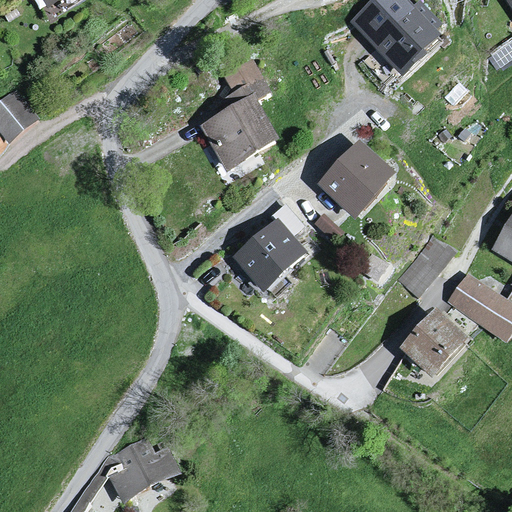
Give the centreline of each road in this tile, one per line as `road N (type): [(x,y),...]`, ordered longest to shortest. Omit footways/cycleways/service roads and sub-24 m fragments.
road 1 (residential): [(58,511),(160,356),(168,327),(171,302),(120,188),(111,107),(208,0)]
road 2 (track): [(298,0),(127,88)]
road 3 (track): [(0,171),(44,133),(91,108),(111,107)]
